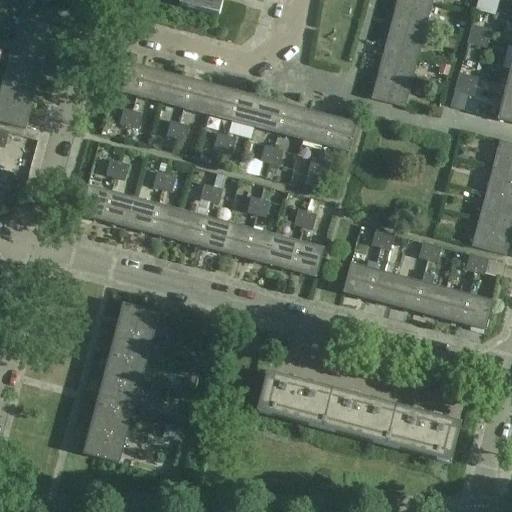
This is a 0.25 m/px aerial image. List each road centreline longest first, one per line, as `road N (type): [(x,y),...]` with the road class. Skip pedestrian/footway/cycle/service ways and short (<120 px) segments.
road 1 (residential): [(511,374),(32,248)]
road 2 (residential): [(90,22),(248,65),(289,33),(296,0)]
road 3 (residential): [(32,248),(90,22)]
road 4 (residential): [(475,511),(511,374)]
road 5 (residential): [(0,366),(32,248)]
